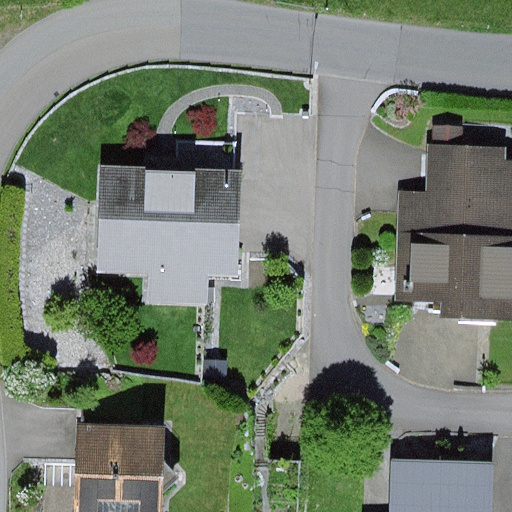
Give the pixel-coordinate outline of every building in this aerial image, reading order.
[(459,127),(429,127),(427,194),(399,194),(397,303),(438,304),(438,323),(511,324),(511,161),(504,162),(504,151),(458,150),(459,127)] [(175,142),(175,171),(236,172),(236,143),(175,142)] [(175,171),(102,169),(99,274),(149,276),(149,303),(204,304),(205,276),(238,277),(241,172),(236,172),(175,171)] [(164,427),(78,424),(74,511),(160,511),(161,489),(174,478),(163,464),(164,427)] [(491,511),(493,463),(392,461),(391,511),(491,511)] [(298,511),(300,463),(270,462),(267,511),(298,511)]
